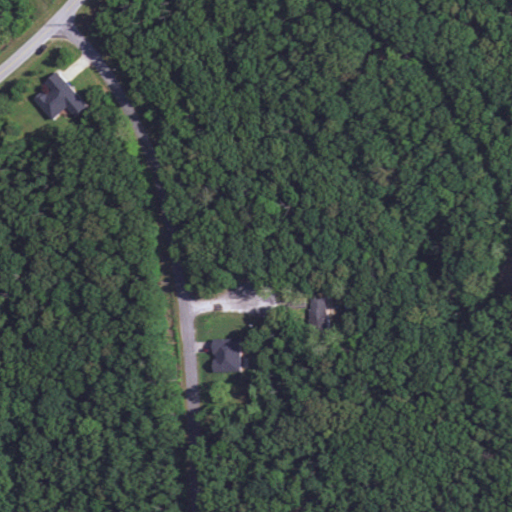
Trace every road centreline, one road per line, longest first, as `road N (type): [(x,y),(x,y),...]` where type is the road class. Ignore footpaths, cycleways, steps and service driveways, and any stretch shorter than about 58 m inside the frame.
road 1 (residential): [(202,511),(192,312),(168,185),(129,100),(56,20)]
road 2 (residential): [(511,193),(479,114),(435,58),(347,0)]
